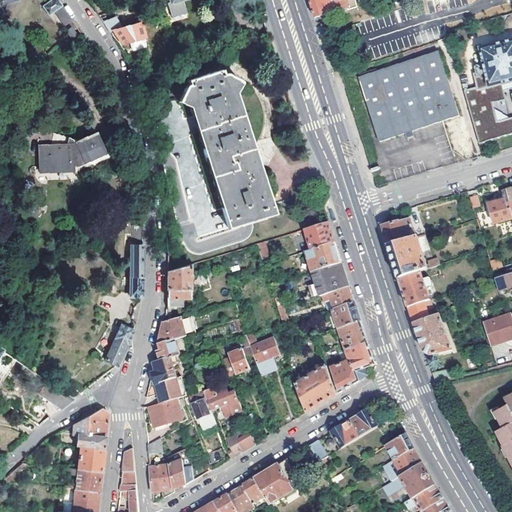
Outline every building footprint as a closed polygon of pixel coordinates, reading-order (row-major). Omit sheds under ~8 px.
[(63,6),(58,0),(51,0),(43,7),(49,16),(63,6)] [(170,0),(171,1),(167,2),(172,17),(186,12),(182,0),(170,0)] [(355,0),(310,0),(316,18),(320,17),(357,8),(358,8),(355,0)] [(122,16),(102,22),(109,32),(114,31),(123,45),(129,43),(144,38),(145,38),(141,22),(125,27),(122,16)] [(71,39),(75,36),(71,29),(66,32),(71,39)] [(146,45),(144,38),(129,43),(131,49),(134,51),(145,48),(146,45)] [(511,81),(511,40),(480,49),(488,87),(491,87),(492,93),(504,90),(502,84),(511,81)] [(358,77),(380,141),(459,115),(438,51),(358,77)] [(191,104),(230,226),(273,212),(235,92),(241,81),(227,73),(222,74),(221,69),(188,80),(189,84),(186,87),(180,101),(191,104)] [(511,81),(502,84),(504,90),(511,89),(511,88),(511,81)] [(200,236),(230,226),(191,104),(180,101),(178,101),(173,99),(158,104),(200,236)] [(75,165),(105,150),(95,131),(79,138),(78,137),(74,137),(70,137),(68,142),(36,144),(38,168),(45,167),(45,170),(69,168),(69,165),(75,165)] [(511,213),(511,212),(511,189),(502,192),(505,200),(509,213),(511,213)] [(470,197),(473,208),(480,206),(478,195),(470,197)] [(511,219),(511,213),(509,213),(505,200),(489,205),(495,225),(511,219)] [(389,246),(416,238),(409,219),(387,225),(382,226),(386,238),(389,246)] [(332,233),(328,222),(306,229),(312,250),(335,242),(332,233)] [(416,238),(389,246),(394,262),(399,279),(421,271),(428,269),(423,252),(430,249),(425,235),(416,238)] [(258,244),(264,264),(272,261),(266,242),(258,244)] [(313,270),(342,262),(338,252),(335,242),(312,250),(307,251),(313,270)] [(130,297),(142,297),(142,247),(132,247),(132,275),(131,275),(130,297)] [(493,270),(503,266),(499,258),(489,262),(493,270)] [(428,262),(430,268),(440,264),(438,259),(428,262)] [(330,293),(350,287),(345,274),(342,262),(313,270),(321,296),(330,293)] [(167,285),(166,307),(182,307),(182,298),(189,298),(190,265),(167,271),(167,285)] [(495,280),(499,292),(511,288),(511,269),(506,271),(508,276),(495,280)] [(408,307),(430,300),(421,271),(399,279),(404,292),(408,307)] [(352,293),(350,287),(330,293),(335,308),(355,302),(352,293)] [(415,324),(436,316),(430,300),(408,307),(411,314),(415,324)] [(340,329),(361,322),(358,313),(355,302),(335,308),(334,309),(340,329)] [(278,308),(279,309),(283,323),(289,321),(284,307),(284,306),(278,308)] [(436,316),(415,324),(423,346),(425,352),(431,357),(453,350),(441,314),(436,316)] [(491,346),(511,338),(511,319),(510,315),(484,324),(491,346)] [(159,344),(175,339),(185,336),(180,318),(164,322),(162,332),(159,344)] [(346,349),(368,342),(364,330),(361,322),(340,329),(346,349)] [(133,330),(121,325),(104,360),(117,366),(133,330)] [(253,333),(247,334),(255,356),(262,375),(278,367),(274,356),(280,353),(275,338),(257,344),(253,333)] [(247,334),(241,336),(245,348),(235,352),(234,349),(228,352),(236,375),(250,369),(246,359),(255,356),(247,334)] [(156,354),(154,363),(171,358),(179,355),(175,339),(159,344),(156,354)] [(372,355),(368,342),(346,349),(350,361),(352,367),(355,366),(360,382),(368,377),(365,369),(376,366),(372,355)] [(183,397),(171,358),(154,363),(157,371),(152,373),(163,403),(178,398),(183,397)] [(228,358),(224,359),(230,376),(234,374),(228,358)] [(331,368),(340,394),(357,383),(360,382),(355,366),(352,367),(350,361),(331,368)] [(327,366),(297,385),(307,413),(322,404),(337,395),(327,366)] [(433,373),(436,381),(451,377),(449,369),(433,373)] [(62,391),(50,382),(42,393),(63,409),(74,400),(62,391)] [(73,382),(62,391),(74,400),(80,396),(73,382)] [(220,386),(215,388),(217,395),(223,392),(220,386)] [(236,392),(229,394),(228,390),(223,392),(217,395),(215,388),(205,391),(212,410),(222,406),(226,417),(243,410),(236,392)] [(203,395),(191,400),(198,418),(201,428),(205,427),(206,430),(215,426),(210,414),(203,395)] [(511,395),(505,400),(508,406),(493,414),(491,419),(497,430),(491,434),(499,448),(497,448),(511,473),(511,395)] [(183,418),(178,398),(163,403),(149,407),(155,426),(183,418)] [(80,445),(103,449),(104,444),(108,413),(101,408),(61,431),(60,438),(67,438),(73,433),(77,434),(76,445),(80,445)] [(379,427),(369,411),(360,416),(351,421),(360,438),(379,427)] [(360,438),(351,421),(342,426),(332,432),(343,450),(361,439),(360,438)] [(225,440),(233,458),(234,457),(256,444),(251,430),(225,440)] [(395,460),(414,449),(409,440),(406,433),(386,445),(386,446),(395,460)] [(160,451),(161,438),(147,445),(149,454),(160,451)] [(319,440),(310,446),(319,461),(320,461),(329,456),(319,440)] [(102,460),(103,449),(80,445),(77,468),(101,471),(102,460)] [(170,464),(184,461),(185,467),(192,465),(188,447),(169,457),(170,464)] [(126,452),(125,466),(136,466),(134,449),(126,452)] [(418,457),(414,449),(395,460),(384,467),(393,481),(402,476),(422,464),(418,457)] [(209,459),(213,469),(222,464),(217,451),(207,455),(209,459)] [(296,474),(288,459),(260,476),(256,478),(266,496),(271,504),(294,491),(287,479),(296,474)] [(186,485),(188,484),(185,467),(184,461),(170,464),(174,490),(186,485)] [(7,481),(27,463),(21,462),(1,480),(7,481)] [(170,464),(161,466),(164,492),(174,490),(170,464)] [(428,475),(422,464),(402,476),(393,481),(383,486),(389,496),(403,487),(401,483),(403,482),(413,498),(435,486),(428,475)] [(125,466),(122,492),(138,490),(136,466),(125,466)] [(161,466),(150,468),(153,493),(164,492),(161,466)] [(72,489),(76,489),(98,492),(100,477),(101,471),(77,468),(67,467),(66,472),(76,473),(75,486),(72,486),(72,489)] [(266,496),(256,478),(251,481),(242,486),(253,504),(266,496)] [(253,504),(242,486),(231,493),(228,495),(238,511),(247,511),(255,508),(253,504)] [(439,493),(435,486),(413,498),(405,503),(409,509),(418,504),(423,511),(443,499),(439,493)] [(98,492),(76,489),(72,511),(96,511),(97,504),(98,492)] [(124,505),(128,504),(130,504),(130,506),(130,511),(139,511),(138,490),(122,492),(121,498),(124,498),(124,505)] [(219,500),(216,502),(221,511),(238,511),(228,495),(219,500)] [(450,511),(447,506),(443,499),(423,511),(450,511)] [(221,511),(216,502),(202,510),(199,511),(221,511)]
